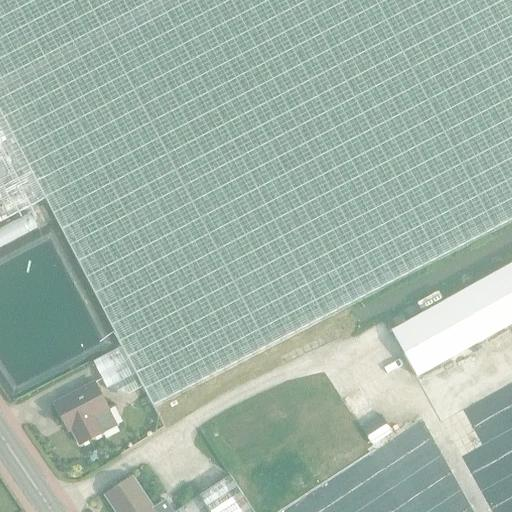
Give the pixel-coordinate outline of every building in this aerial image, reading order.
[(511,0),(0,0),(0,120),(44,199),(121,347),(93,362),(107,390),(128,396),(143,388),(153,407),(511,220),(511,0)] [(0,222),(44,199),(0,120),(0,222)] [(511,264),(391,332),(416,377),(511,324),(511,264)] [(103,433),(102,433),(98,425),(100,424),(103,416),(102,414),(109,411),(94,384),(55,404),(69,431),(72,430),(80,445),(103,433)] [(344,402),(199,497),(209,511),(278,511),(376,449),(344,402)] [(173,511),(166,500),(152,509),(132,479),(106,496),(117,511),(173,511)]
